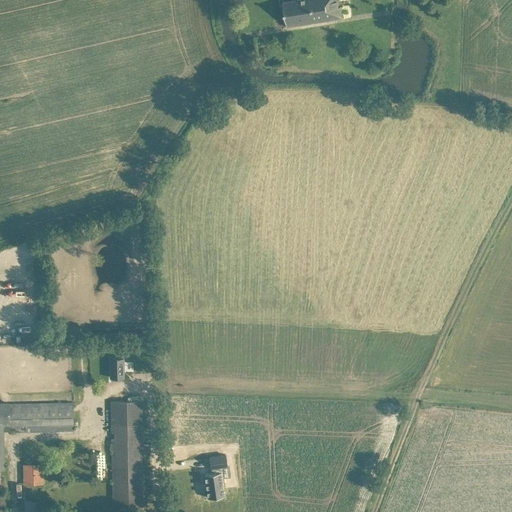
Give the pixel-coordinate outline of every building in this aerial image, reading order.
[(51,0),(3,0),(9,24),(54,14),(51,0)] [(292,0),(283,2),(286,20),(287,26),(288,26),(288,25),(287,21),(323,15),(324,20),(342,17),(340,6),(338,6),(337,0),(339,0),(292,0)] [(123,358),(110,358),(110,377),(123,377),(123,358)] [(113,507),(144,506),(142,423),(142,400),(111,401),(113,507)] [(9,402),(0,401),(0,511),(5,511),(5,489),(4,489),(4,486),(0,486),(0,468),(4,469),(3,430),(25,430),(25,431),(73,430),(73,422),(72,402),(9,403),(9,402)] [(422,428),(432,433),(436,423),(426,419),(422,428)] [(213,472),(204,473),(208,497),(224,495),(222,485),(225,485),(224,477),(223,476),(221,477),(220,471),(219,466),(227,465),(225,454),(209,456),(211,467),(212,467),(213,472)] [(42,464),(24,464),(25,484),(43,484),(42,464)] [(25,511),(43,511),(43,500),(25,501),(25,511)]
